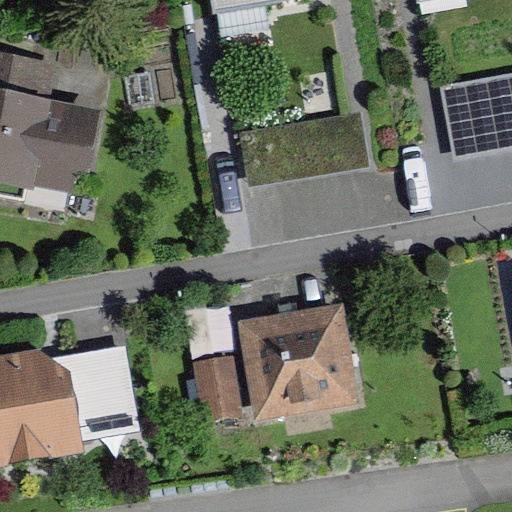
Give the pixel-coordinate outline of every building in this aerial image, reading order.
[(4,0),(4,11),(40,10),(40,0),(4,0)] [(210,0),(213,15),(304,0),(210,0)] [(49,69),(0,59),(0,194),(68,208),(78,156),(91,158),(98,121),(54,112),(51,127),(39,124),(49,69)] [(150,73),(125,77),(130,106),(155,102),(150,73)] [(511,81),(451,92),(463,155),(511,146),(511,81)] [(349,117),(234,136),(243,188),(358,168),(349,117)] [(268,330),(252,333),(265,409),(346,395),(333,320),(305,324),(303,312),(266,318),(268,330)] [(38,361),(0,367),(0,459),(75,447),(63,380),(38,361)] [(228,363),(199,368),(207,418),(237,413),(228,363)]
